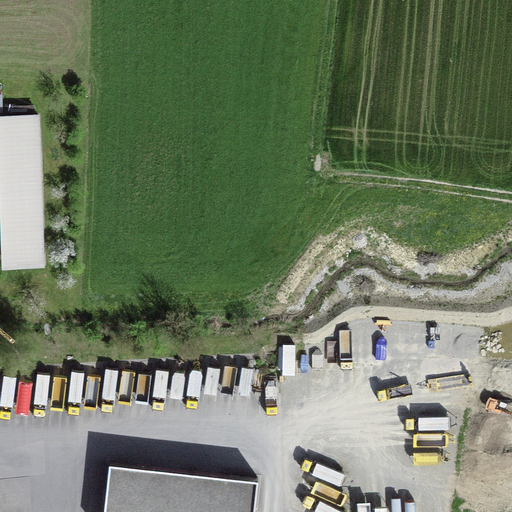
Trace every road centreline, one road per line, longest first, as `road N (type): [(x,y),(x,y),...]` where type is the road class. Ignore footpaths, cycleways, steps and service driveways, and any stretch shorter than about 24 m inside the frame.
road 1 (track): [(511,196),(321,173),(316,150),(334,0)]
road 2 (unknown): [(259,511),(271,442),(261,425),(221,423),(60,447)]
